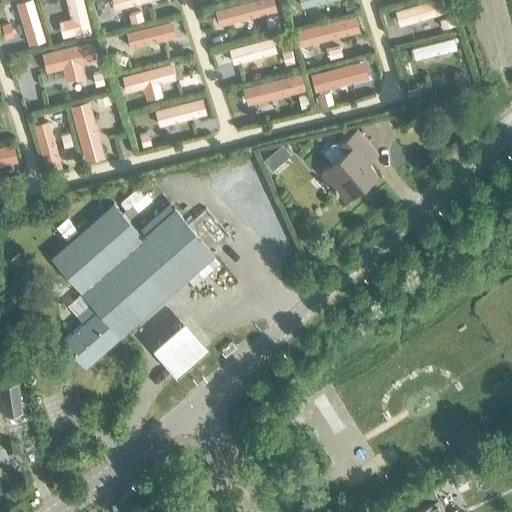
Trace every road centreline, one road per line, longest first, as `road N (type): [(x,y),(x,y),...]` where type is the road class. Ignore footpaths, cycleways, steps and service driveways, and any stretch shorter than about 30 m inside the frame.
road 1 (tertiary): [(192,408),(511,122)]
road 2 (tertiary): [(53,511),(192,408)]
road 3 (residential): [(264,511),(192,408)]
